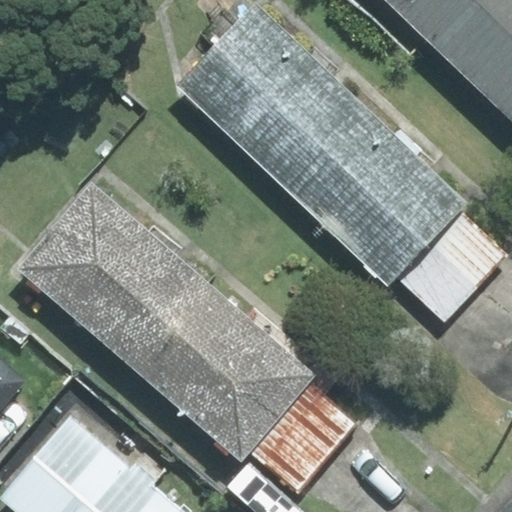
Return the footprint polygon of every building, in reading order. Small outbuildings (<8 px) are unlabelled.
[(399,278),(407,271),(451,315),(511,253),(511,243),(472,204),(481,195),(285,0),(262,0),(191,72),(399,278)] [(511,0),(413,0),(511,94),(511,0)] [(305,494),(369,419),(323,380),(334,368),(106,174),(31,261),(305,494)] [(0,293),(0,386),(18,367),(0,350),(0,305),(6,299),(0,293)] [(199,511),(78,404),(9,481),(43,511),(199,511)]
